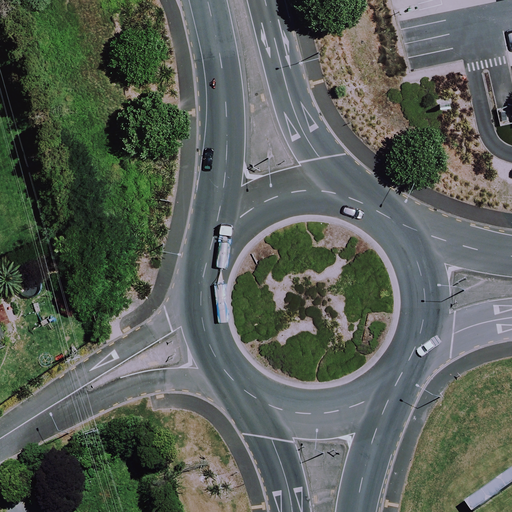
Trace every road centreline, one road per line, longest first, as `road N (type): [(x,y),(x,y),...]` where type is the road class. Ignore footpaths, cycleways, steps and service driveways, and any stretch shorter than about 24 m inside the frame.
road 1 (secondary): [(213,245),(227,155),(207,0)]
road 2 (unclassified): [(246,393),(206,379),(156,380),(64,418),(28,419)]
road 3 (unclassified): [(28,419),(198,295)]
road 4 (secondary): [(264,0),(301,127),(341,193)]
road 5 (secondary): [(383,213),(405,237),(425,296),(409,360)]
road 6 (secondary): [(213,245),(257,202),(290,190),(341,193)]
road 7 (tertiary): [(383,213),(430,238),(511,256)]
road 8 (secondary): [(387,386),(355,511)]
road 9 (secondary): [(387,386),(321,414),(273,408)]
